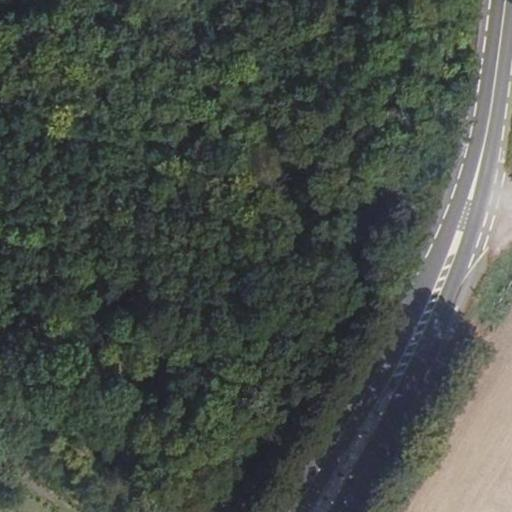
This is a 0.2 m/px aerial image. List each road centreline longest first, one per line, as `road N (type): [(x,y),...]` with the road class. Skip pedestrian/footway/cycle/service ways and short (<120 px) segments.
road 1 (secondary): [(493,97),(426,285),(293,511)]
road 2 (secondary): [(341,511),(386,433),(467,252),(487,188),(493,97)]
